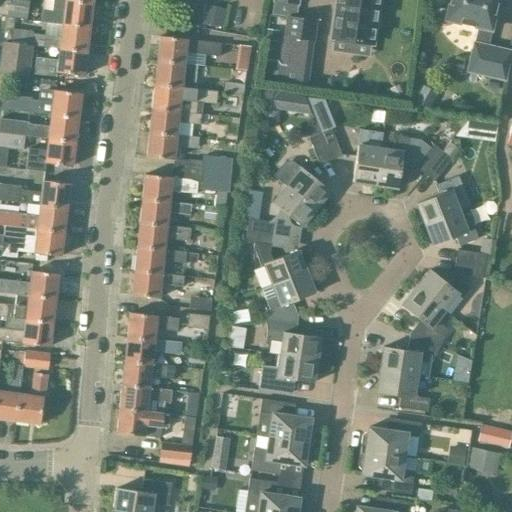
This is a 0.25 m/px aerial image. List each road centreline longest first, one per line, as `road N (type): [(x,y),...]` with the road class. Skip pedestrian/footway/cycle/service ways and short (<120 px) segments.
road 1 (residential): [(81,466),(135,0)]
road 2 (residential): [(354,323),(409,254),(392,213),(347,207),(320,240),(330,265)]
road 3 (residential): [(324,511),(354,323)]
